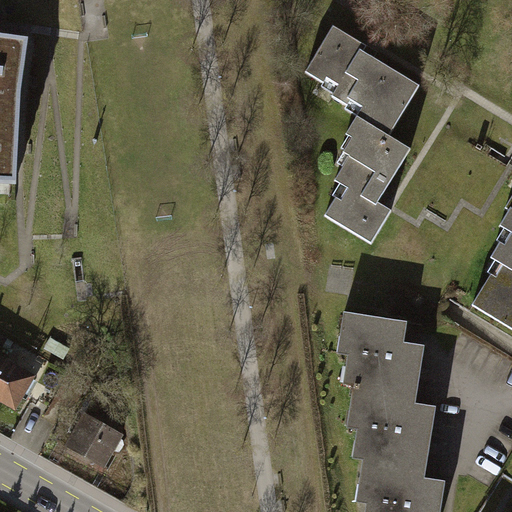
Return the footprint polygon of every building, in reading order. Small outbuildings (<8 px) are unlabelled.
[(0,26),(0,161),(16,163),(29,29),(0,26)] [(386,141),(417,91),(364,59),(367,54),(330,32),(304,74),(332,91),(328,98),(358,117),(335,155),(348,163),(334,186),(344,192),(326,222),(368,248),(388,217),(375,209),(409,155),(386,141)] [(511,275),(511,215),(501,232),(507,235),(490,263),(498,267),(511,275)] [(511,275),(498,267),(471,311),(511,335),(511,275)] [(424,480),(435,408),(415,405),(424,348),(403,345),(406,324),(346,315),(339,355),(350,357),(345,387),(353,388),(347,429),(359,431),(354,460),(364,462),(357,503),(368,505),(366,511),(440,511),(445,483),(424,480)] [(0,406),(14,415),(34,380),(0,361),(0,406)] [(83,418),(63,453),(105,476),(124,441),(83,418)]
